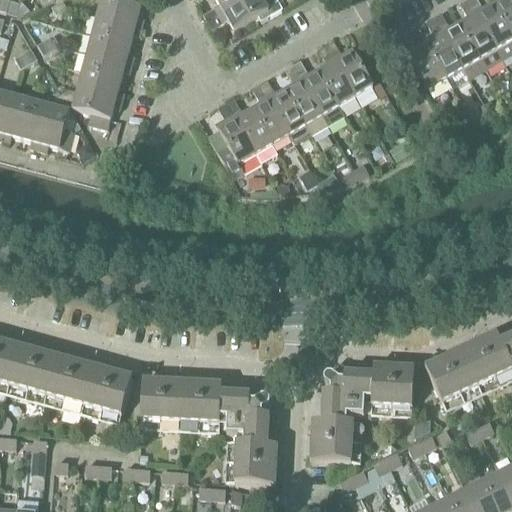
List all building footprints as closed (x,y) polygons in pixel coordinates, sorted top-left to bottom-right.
[(54,2),(53,0),(38,0),(43,8),(54,2)] [(215,0),(214,1),(220,10),(203,19),(208,27),(254,0),(215,0)] [(274,0),(254,0),(208,27),(212,35),(229,25),(235,35),(258,22),(261,27),(282,14),(274,0)] [(475,0),(472,0),(467,3),(503,66),(511,60),(511,42),(494,10),(485,15),(475,0)] [(499,0),(502,5),(494,10),(511,42),(511,3),(510,0),(499,0)] [(141,12),(123,7),(103,1),(98,21),(142,33),(144,24),(138,23),(141,12)] [(1,2),(0,5),(0,15),(6,17),(10,4),(1,2)] [(469,24),(460,30),(486,76),(503,66),(467,3),(459,8),(469,24)] [(10,5),(6,17),(16,20),(19,8),(10,5)] [(68,14),(63,5),(52,12),(56,20),(68,14)] [(464,73),(463,74),(470,85),(486,76),(460,30),(451,35),(441,18),(434,22),(464,73)] [(98,21),(93,40),(131,50),(134,40),(140,42),(142,33),(98,21)] [(436,44),(427,49),(447,83),(463,74),(464,73),(434,22),(426,27),(436,44)] [(408,37),(399,42),(434,103),(452,92),(446,83),(447,83),(427,49),(418,54),(408,37)] [(54,40),(46,45),(52,56),(61,51),(54,40)] [(128,60),(131,50),(93,40),(88,59),(132,70),(134,62),(128,60)] [(52,56),(46,45),(37,49),(44,61),(52,56)] [(334,46),(326,51),(356,101),(373,91),(354,57),(343,63),(334,46)] [(328,72),(320,76),(340,111),(356,101),(326,51),(318,55),(328,72)] [(23,58),(29,69),(38,65),(31,53),(23,58)] [(29,69),(23,58),(14,63),(21,74),(29,69)] [(88,59),(83,77),(121,87),(124,77),(130,79),(132,70),(88,59)] [(301,65),(294,69),(329,131),(345,122),(339,111),(340,111),(320,76),(310,82),(301,65)] [(295,91),(286,96),(312,141),(329,131),(294,69),(285,74),(295,91)] [(83,77),(78,95),(122,107),(124,99),(118,97),(121,87),(83,77)] [(267,85),(260,89),(295,149),(311,140),(312,141),(286,96),(277,101),(267,85)] [(294,149),(295,149),(260,89),(252,93),(262,110),(253,115),(273,149),(289,140),(294,149)] [(69,94),(61,98),(71,115),(72,115),(78,96),(69,94)] [(78,95),(78,96),(72,115),(91,120),(89,130),(108,135),(114,115),(120,116),(122,107),(78,95)] [(0,145),(2,145),(13,101),(0,97),(0,145)] [(54,103),(52,112),(70,117),(71,115),(61,98),(54,103)] [(32,106),(13,101),(2,145),(10,148),(12,142),(22,145),(32,106)] [(234,104),(227,108),(256,159),(273,149),(253,115),(244,121),(234,104)] [(484,109),(489,117),(496,114),(491,105),(484,109)] [(30,153),(39,155),(51,111),(32,106),(22,145),(32,147),(30,153)] [(244,178),(239,169),(256,159),(227,108),(219,113),(228,130),(219,135),(228,152),(218,158),(233,184),(244,178)] [(474,115),(479,123),(489,117),(484,109),(474,115)] [(52,112),(51,111),(39,155),(48,158),(49,152),(69,157),(75,138),(65,135),(70,117),(52,112)] [(413,158),(417,156),(410,143),(389,155),(397,167),(413,158)] [(83,166),(95,159),(88,147),(81,152),(79,159),(83,166)] [(363,171),(355,175),(361,186),(369,181),(363,171)] [(310,175),(300,182),(307,194),(318,188),(310,175)] [(352,191),(361,186),(355,175),(346,181),(352,191)] [(461,356),(480,399),(498,390),(511,383),(511,373),(500,348),(501,348),(497,339),(478,348),(461,356)] [(511,373),(511,342),(501,348),(500,348),(511,373)] [(0,346),(0,394),(7,396),(19,352),(1,347),(0,346)] [(38,357),(19,352),(7,396),(26,402),(45,407),(57,362),(38,357)] [(443,364),(425,372),(445,415),(463,407),(480,399),(461,356),(443,364)] [(57,362),(45,407),(64,412),(83,417),(95,373),(76,367),(57,362)] [(373,412),(372,412),(372,418),(392,419),(412,420),(415,374),(394,372),(374,371),(373,381),(375,381),(373,412)] [(114,378),(95,373),(83,417),(101,423),(120,428),(133,383),(114,378)] [(324,398),(322,427),(322,428),(353,430),(354,429),(354,422),(364,422),(365,412),(372,412),(373,412),(375,381),(373,381),(345,379),(344,387),(340,386),(333,379),(328,379),(325,382),(325,386),(331,394),(331,399),(324,398)] [(143,386),(141,432),(161,434),(181,434),(183,388),(163,387),(143,386)] [(183,388),(181,434),(200,435),(220,436),(220,430),(222,399),(223,390),(203,389),(183,388)] [(222,399),(220,430),(228,431),(227,441),(237,442),(237,449),(268,450),(270,422),(262,421),(263,417),(270,410),(270,405),(267,402),(263,402),(255,408),(250,408),(251,401),(222,399)] [(360,429),(354,429),(353,430),(322,428),(322,427),(313,427),(312,447),(311,468),(357,470),(359,449),(360,429)] [(490,429),(478,434),(482,443),(494,437),(490,429)] [(471,449),(482,443),(478,434),(466,440),(471,449)] [(445,437),(437,441),(443,453),(451,449),(445,437)] [(4,444),(3,454),(16,455),(17,445),(4,444)] [(431,444),(421,449),(425,458),(436,453),(431,444)] [(34,456),(47,457),(48,448),(34,447),(34,456)] [(277,471),(278,451),(268,450),(237,449),(231,449),(230,469),(229,489),(276,492),(276,481),(277,471)] [(412,464),(425,458),(421,449),(408,456),(412,464)] [(34,456),(32,479),(45,480),(47,457),(34,456)] [(397,461),(386,466),(391,475),(401,470),(397,461)] [(378,481),(391,475),(386,466),(373,473),(378,481)] [(55,478),(68,479),(69,470),(56,469),(55,478)] [(85,481),(99,482),(99,472),(86,471),(85,481)] [(511,471),(500,477),(511,501),(511,471)] [(112,483),(112,481),(112,473),(99,472),(99,482),(112,483)] [(123,484),(137,485),(137,475),(124,474),(123,484)] [(150,476),(137,475),(137,485),(150,486),(150,476)] [(163,477),(162,481),(162,487),(175,488),(176,479),(163,477)] [(511,511),(511,501),(500,477),(483,486),(495,511),(511,511)] [(363,478),(351,484),(355,493),(367,487),(363,478)] [(176,479),(175,488),(188,489),(189,480),(176,479)] [(355,493),(351,484),(339,490),(344,499),(355,493)] [(495,511),(483,486),(465,495),(474,511),(495,511)] [(198,503),(211,504),(212,495),(198,494),(198,503)] [(225,496),(212,495),(211,504),(224,506),(225,496)] [(474,511),(465,495),(448,503),(452,511),(474,511)] [(230,509),(239,510),(240,497),(231,496),(230,509)] [(452,511),(448,503),(430,511),(452,511)]
